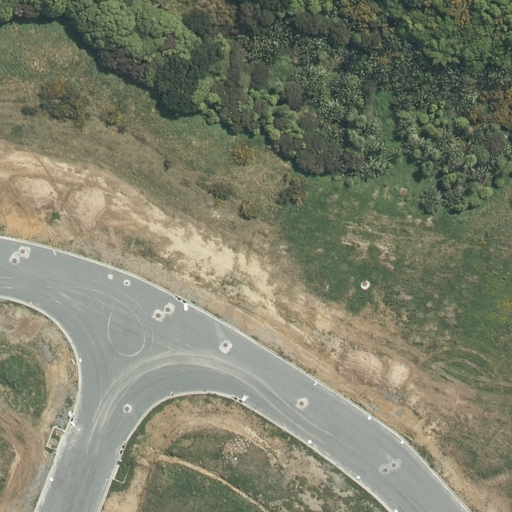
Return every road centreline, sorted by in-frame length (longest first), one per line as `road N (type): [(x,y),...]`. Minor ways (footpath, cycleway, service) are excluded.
road 1 (unknown): [(433,511),(363,444),(286,388),(138,309),(0,261)]
road 2 (unknown): [(63,511),(138,309)]
